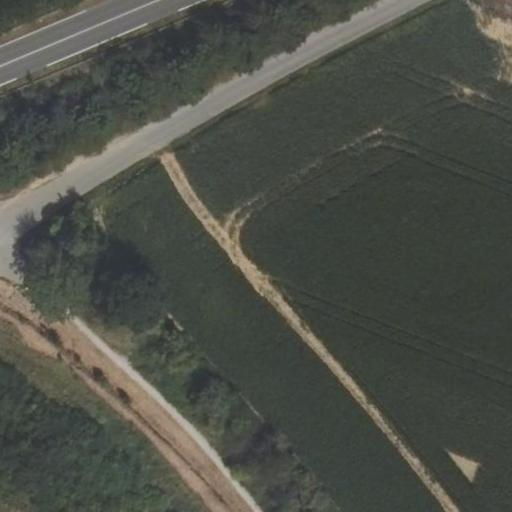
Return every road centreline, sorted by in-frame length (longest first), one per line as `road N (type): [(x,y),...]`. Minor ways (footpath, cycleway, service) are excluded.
road 1 (unclassified): [(414,0),(0,226)]
road 2 (track): [(0,261),(97,341),(263,511)]
road 3 (tertiary): [(162,0),(0,66)]
